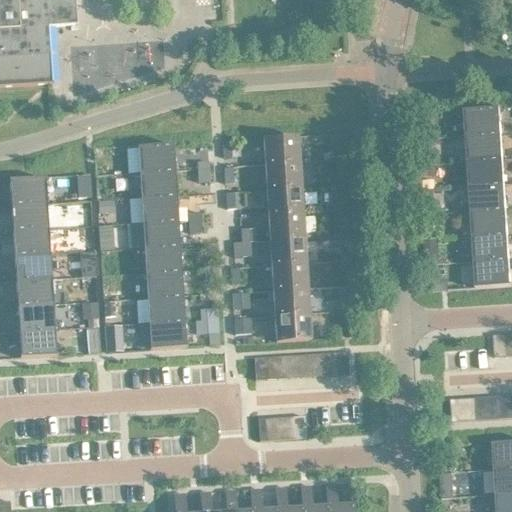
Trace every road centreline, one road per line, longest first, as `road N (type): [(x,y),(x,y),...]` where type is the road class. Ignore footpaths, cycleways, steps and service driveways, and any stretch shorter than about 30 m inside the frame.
road 1 (unclassified): [(397,320),(392,71),(402,0)]
road 2 (residential): [(239,461),(0,474)]
road 3 (residential): [(0,404),(236,391)]
road 4 (residential): [(404,452),(239,461)]
road 5 (unclassified): [(404,452),(397,320)]
road 6 (residential): [(236,391),(361,384)]
